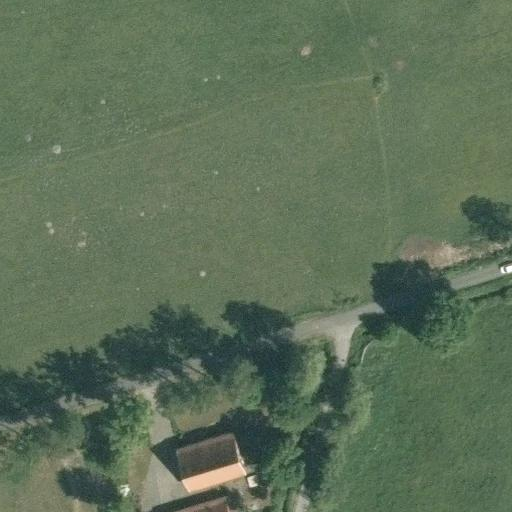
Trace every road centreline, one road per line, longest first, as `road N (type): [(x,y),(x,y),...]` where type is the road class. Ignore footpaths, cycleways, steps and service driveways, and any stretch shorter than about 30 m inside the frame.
road 1 (unclassified): [(0,427),(511,267)]
road 2 (track): [(349,317),(303,511)]
